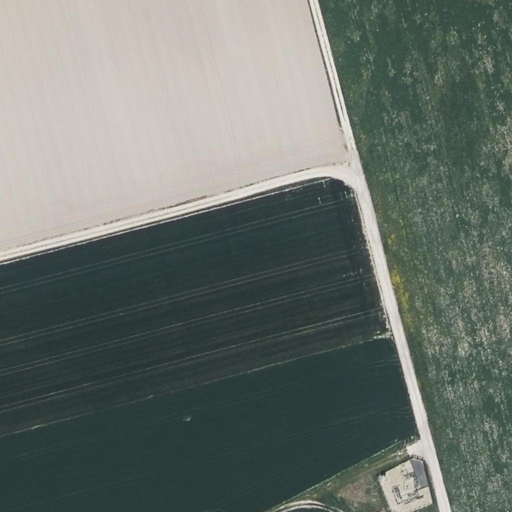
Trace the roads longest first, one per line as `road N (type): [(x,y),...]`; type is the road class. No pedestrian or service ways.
road 1 (track): [(311,0),(442,511)]
road 2 (track): [(0,258),(353,167)]
road 3 (track): [(282,511),(424,435)]
